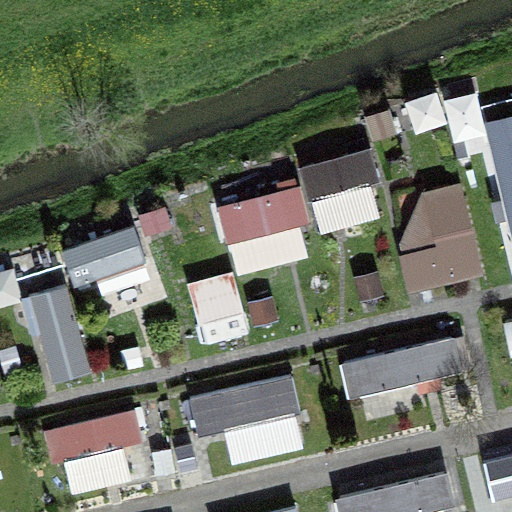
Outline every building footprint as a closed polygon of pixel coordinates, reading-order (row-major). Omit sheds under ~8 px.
[(511,93),(489,97),(511,213),(511,93)] [(322,214),(386,195),(365,126),(301,145),(322,214)] [(237,258),(317,236),(297,163),(217,186),(237,258)] [(417,270),(483,259),(467,164),(402,175),(417,270)] [(78,267),(150,240),(137,204),(64,231),(78,267)] [(204,335),(253,322),(235,255),(186,268),(204,335)] [(26,277),(48,362),(93,351),(70,265),(26,277)] [(464,322),(342,336),(346,371),(468,357),(464,322)] [(192,377),(198,417),(230,412),(235,448),(307,437),(295,361),(192,377)] [(140,391),(49,410),(56,443),(147,425),(140,391)] [(511,437),(486,444),(497,490),(511,485),(511,437)] [(339,482),(345,511),(359,511),(459,488),(451,455),(339,482)] [(220,511),(303,511),(298,489),(219,508),(220,511)]
